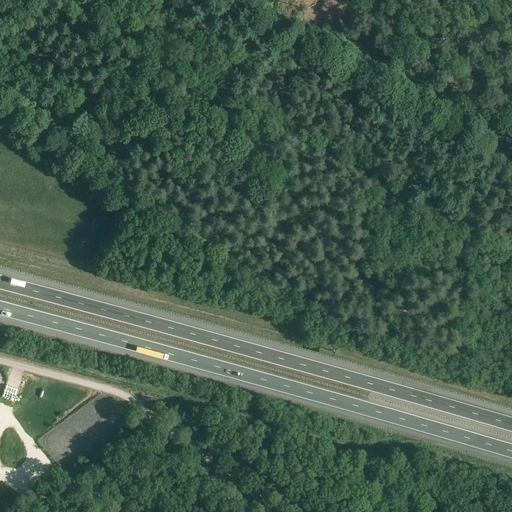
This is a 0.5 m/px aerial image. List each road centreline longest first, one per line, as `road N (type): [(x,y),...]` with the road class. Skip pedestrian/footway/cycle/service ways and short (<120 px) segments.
road 1 (unknown): [(0,81),(107,145),(155,162),(196,204),(285,249),(352,301),(439,313),(484,336),(511,326)]
road 2 (motorway): [(0,309),(511,452)]
road 3 (motorway): [(511,425),(0,282)]
road 4 (track): [(318,511),(176,405),(131,400)]
road 5 (track): [(124,481),(156,455),(162,424),(278,511)]
road 6 (track): [(265,27),(216,71),(159,88),(120,130)]
road 7 (track): [(511,164),(383,93)]
road 8 (track): [(120,130),(107,145),(85,150),(0,94)]
road 9 (track): [(383,93),(265,27)]
road 10 (track): [(22,511),(86,467),(124,481)]
